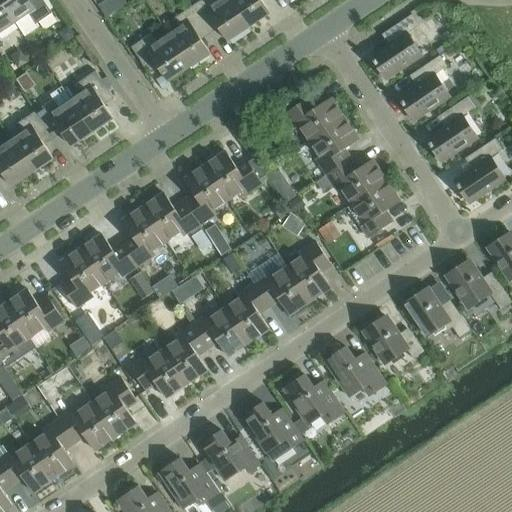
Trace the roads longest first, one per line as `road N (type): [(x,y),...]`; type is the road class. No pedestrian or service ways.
road 1 (residential): [(41,511),(458,237)]
road 2 (residential): [(458,237),(322,33)]
road 3 (residential): [(0,251),(168,139)]
road 4 (residential): [(168,139),(322,33)]
road 5 (residential): [(168,139),(76,0)]
